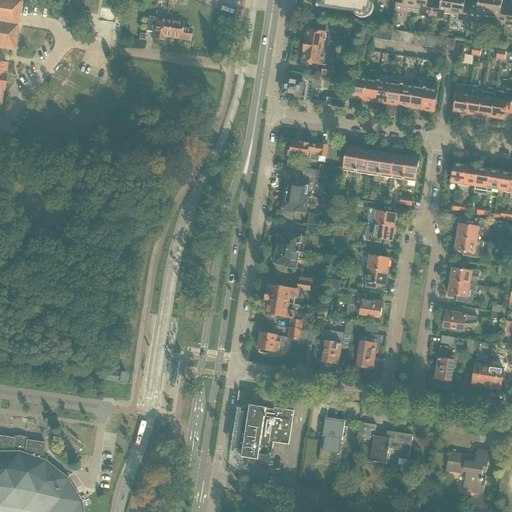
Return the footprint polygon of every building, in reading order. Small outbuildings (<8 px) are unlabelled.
[(0,0),(0,48),(13,51),(21,1),(13,0),(0,0)] [(317,0),(316,6),(354,12),(367,14),(369,0),(317,0)] [(396,0),(396,9),(395,12),(406,13),(406,16),(413,17),(413,15),(414,9),(415,0),(396,0)] [(413,15),(413,17),(420,18),(421,16),(432,17),(434,4),(427,3),(427,0),(415,0),(414,9),(413,15)] [(444,14),(451,14),(452,0),(441,0),(440,5),(434,4),(432,17),(444,19),(444,14)] [(452,0),(451,14),(450,22),(456,23),(456,21),(468,23),(469,19),(470,10),(463,9),(464,0),(452,0)] [(470,10),(469,19),(480,21),(480,23),(486,24),(487,22),(488,16),(490,0),(478,0),(478,4),(477,7),(471,6),(470,10)] [(487,22),(486,24),(493,25),(493,23),(505,25),(507,12),(500,11),(501,0),(490,0),(488,16),(487,22)] [(163,36),(168,37),(170,22),(157,20),(156,18),(148,17),(146,32),(155,33),(154,38),(163,40),(163,36)] [(170,22),(168,37),(189,40),(190,31),(181,29),(182,24),(170,22)] [(305,32),(304,36),(306,37),(304,46),(323,49),(334,51),(336,35),(337,33),(334,32),(335,24),(327,22),(325,33),(317,32),(307,30),(307,32),(305,32)] [(363,26),(351,24),(350,32),(362,34),(363,26)] [(384,29),(375,28),(373,39),(382,40),(384,29)] [(384,29),(382,40),(391,42),(393,30),(384,29)] [(402,32),(393,30),(391,42),(400,43),(402,32)] [(411,33),(402,32),(400,43),(409,44),(411,33)] [(420,34),(411,33),(409,44),(418,46),(420,34)] [(428,36),(420,34),(418,46),(427,47),(428,36)] [(437,37),(428,36),(427,47),(436,48),(437,37)] [(446,38),(437,37),(436,48),(445,50),(446,38)] [(455,40),(446,38),(445,50),(454,51),(455,40)] [(458,44),(457,56),(463,57),(463,56),(465,45),(458,44)] [(301,55),(300,60),(302,61),(302,62),(323,65),(322,74),(331,75),(332,75),(333,68),(332,67),(334,51),(323,49),(304,46),(303,56),(301,55)] [(363,101),(364,101),(367,80),(360,79),(361,72),(356,71),(352,99),(357,100),(357,101),(362,102),(363,101)] [(371,102),(376,103),(380,75),(375,74),(374,81),(367,80),(364,101),(365,101),(365,102),(370,103),(371,102)] [(380,75),(376,103),(380,103),(380,104),(386,105),(386,104),(387,104),(390,84),(391,76),(380,74),(380,75)] [(282,93),(283,93),(283,95),(300,97),(304,97),(303,102),(292,100),(292,101),(350,109),(348,108),(350,101),(327,98),(326,102),(311,100),(315,77),(303,75),(302,83),(285,81),(284,88),(283,87),(282,93)] [(390,84),(387,104),(388,105),(388,106),(394,106),(394,105),(399,106),(403,79),(403,78),(391,76),(390,84)] [(403,79),(399,106),(404,107),(404,108),(409,109),(409,108),(411,108),(414,88),(414,83),(407,82),(408,79),(403,79)] [(422,111),(426,82),(421,82),(420,89),(414,88),(411,108),(412,108),(412,109),(417,110),(417,109),(422,110),(422,111)] [(426,82),(422,111),(434,112),(434,109),(435,110),(436,104),(435,104),(435,102),(437,91),(438,85),(431,83),(426,82)] [(454,84),(452,101),(456,101),(454,113),(460,114),(460,115),(465,115),(466,115),(470,90),(471,86),(454,84)] [(466,114),(479,116),(482,91),(476,90),(477,87),(471,86),(470,90),(466,115),(466,114)] [(479,116),(491,118),(494,99),(495,93),(482,91),(479,116)] [(494,99),(491,118),(503,120),(504,112),(510,113),(511,95),(495,93),(494,99)] [(287,149),(287,153),(288,154),(288,156),(288,157),(308,160),(309,159),(318,160),(318,161),(325,162),(325,158),(326,158),(326,155),(328,145),(320,144),(320,146),(300,143),(300,142),(295,141),(295,142),(292,142),(291,147),(289,147),(289,149),(287,149)] [(346,158),(344,169),(351,170),(350,177),(352,178),(355,178),(359,150),(347,148),(346,158)] [(359,150),(355,178),(357,178),(360,179),(361,172),(368,173),(371,152),(370,152),(370,151),(365,150),(365,151),(360,151),(360,150),(359,150)] [(371,152),(368,173),(375,174),(373,181),(376,181),(379,182),(383,154),(378,153),(378,152),(372,152),(372,153),(371,152)] [(383,154),(379,182),(381,182),(383,182),(384,175),(392,176),(395,156),(394,156),(394,155),(388,154),(388,155),(383,154)] [(395,156),(392,176),(398,177),(397,185),(400,185),(402,185),(407,157),(406,157),(406,158),(402,157),(402,156),(396,155),(396,156),(395,156)] [(407,157),(402,185),(404,185),(407,186),(408,179),(416,180),(418,167),(419,167),(419,162),(418,162),(419,159),(407,157)] [(457,191),(462,191),(466,166),(454,164),(453,173),(451,173),(450,182),(458,183),(457,191)] [(468,186),(475,188),(478,169),(477,169),(476,167),(472,167),(471,168),(466,167),(466,166),(462,191),(467,192),(468,186)] [(479,169),(478,169),(475,188),(474,193),(486,195),(490,171),(485,170),(484,169),(480,168),(479,169)] [(286,193),(286,194),(308,197),(309,197),(310,188),(315,189),(315,185),(319,186),(320,183),(323,184),(325,172),(314,170),(312,182),(291,178),(291,181),(288,181),(287,186),(285,186),(284,193),(286,193)] [(492,190),(499,191),(502,173),(500,173),(500,171),(496,170),(495,172),(490,171),(486,195),(491,196),(492,190)] [(505,198),(510,199),(511,184),(511,174),(508,174),(508,172),(504,172),(503,173),(502,173),(499,191),(505,192),(505,198)] [(283,201),(282,207),(284,208),(284,209),(286,209),(286,213),(285,216),(295,218),(296,212),(305,213),(307,204),(316,205),(317,199),(309,197),(308,197),(286,194),(285,201),(283,201)] [(401,197),(399,204),(411,206),(413,199),(401,197)] [(368,224),(373,224),(394,227),(396,215),(377,212),(377,210),(370,209),(368,224)] [(309,213),(307,225),(318,227),(320,215),(309,213)] [(511,224),(494,222),(493,229),(511,231),(511,224)] [(366,228),(365,238),(366,238),(366,241),(381,243),(382,239),(392,241),(394,227),(378,225),(373,224),(368,224),(368,228),(366,228)] [(320,227),(318,227),(307,225),(306,232),(319,234),(320,227)] [(459,225),(457,238),(478,241),(479,235),(477,235),(478,228),(459,225)] [(279,236),(277,249),(298,252),(299,244),(305,245),(305,244),(305,243),(306,237),(295,236),(285,234),(285,237),(279,236)] [(457,238),(455,251),(463,252),(463,256),(481,259),(484,242),(478,241),(457,238)] [(333,241),(332,248),(345,250),(347,243),(333,241)] [(275,256),(274,262),(275,262),(275,264),(276,264),(275,271),(286,273),(287,267),(296,268),(297,259),(305,260),(305,258),(306,256),(306,253),(298,252),(277,249),(276,256),(275,256)] [(367,263),(366,269),(387,272),(389,259),(370,256),(369,263),(367,263)] [(511,263),(499,261),(498,267),(511,270),(511,266),(511,263)] [(511,270),(498,267),(497,274),(510,276),(511,270)] [(387,272),(366,269),(365,275),(367,275),(365,287),(376,289),(377,284),(385,285),(387,272)] [(451,280),(451,282),(477,286),(479,270),(471,269),(471,272),(462,270),(453,269),(451,280)] [(300,274),(298,281),(311,283),(311,282),(312,282),(313,276),(300,274)] [(268,286),(266,300),(294,304),(295,297),(302,298),(303,292),(309,293),(311,283),(298,281),(297,289),(297,291),(268,286)] [(451,282),(449,295),(456,296),(456,302),(469,304),(470,298),(468,298),(469,291),(474,292),(476,292),(477,286),(451,282)] [(331,286),(329,294),(338,295),(340,287),(331,286)] [(354,305),(353,315),(360,316),(361,314),(380,317),(383,302),(366,300),(367,295),(359,294),(359,296),(351,295),(349,304),(354,305)] [(291,318),(290,328),(302,330),(303,319),(299,318),(301,305),(294,304),(266,300),(264,314),(291,318)] [(493,305),(492,312),(505,314),(507,307),(493,305)] [(446,312),(443,327),(453,329),(464,330),(465,325),(477,323),(478,317),(471,316),(456,314),(446,312)] [(505,314),(492,312),(491,318),(504,320),(505,314)] [(346,321),(345,333),(352,335),(354,323),(346,321)] [(365,331),(378,333),(379,326),(366,324),(365,331)] [(302,331),(302,330),(290,328),(288,338),(300,340),(300,339),(309,340),(310,332),(302,331)] [(338,364),(342,334),(323,331),(321,341),(326,342),(323,361),(338,364)] [(258,341),(258,346),(259,347),(259,350),(269,351),(278,353),(279,346),(281,346),(283,346),(284,337),(281,337),(261,334),(260,340),(258,341)] [(442,336),(441,343),(454,345),(455,338),(442,336)] [(357,367),(372,369),(377,339),(370,338),(369,343),(361,342),(357,367)] [(465,353),(472,354),(474,341),(467,340),(465,353)] [(500,349),(500,350),(511,352),(511,344),(501,343),(500,349)] [(435,379),(450,381),(452,371),(454,356),(447,355),(448,347),(440,346),(435,379)] [(477,360),(472,385),(486,387),(489,367),(490,362),(477,360)] [(489,367),(486,387),(500,389),(503,369),(504,364),(498,363),(497,368),(489,367)] [(121,373),(113,372),(105,371),(104,380),(120,382),(121,373)] [(246,439),(243,460),(253,462),(252,470),(290,476),(292,456),(291,456),(297,414),(287,412),(286,414),(273,412),(274,408),(249,404),(246,428),(250,429),(249,439),(246,439)] [(319,460),(319,461),(331,463),(331,462),(332,457),(339,458),(342,443),(341,443),(341,440),(342,440),(343,431),(345,421),(325,418),(324,428),(323,437),(325,437),(325,441),(322,440),(319,460)] [(413,436),(395,433),(387,432),(387,434),(375,432),(376,426),(362,424),(360,439),(373,441),(370,461),(386,464),(388,451),(389,451),(389,449),(400,451),(399,459),(409,460),(413,436)] [(0,511),(82,511),(81,503),(88,500),(88,499),(80,502),(66,479),(73,473),(72,473),(66,478),(45,462),(49,454),(48,454),(44,461),(42,461),(45,443),(26,440),(26,441),(14,439),(14,438),(0,435),(0,511)] [(447,463),(446,471),(466,474),(464,489),(473,490),(472,494),(483,495),(483,492),(485,482),(499,484),(500,476),(486,474),(487,471),(488,462),(490,452),(477,450),(475,459),(466,457),(466,456),(449,453),(447,463)]
